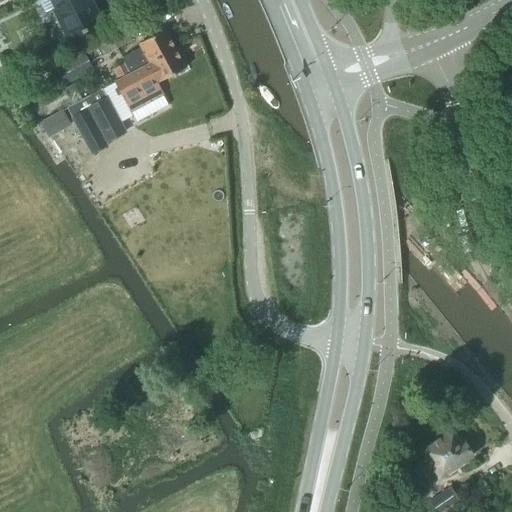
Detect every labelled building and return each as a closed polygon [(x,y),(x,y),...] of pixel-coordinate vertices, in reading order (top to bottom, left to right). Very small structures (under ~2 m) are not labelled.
[(36,0),(43,14),(49,11),(52,17),(57,14),(70,40),(98,27),(85,0),(36,0)] [(117,82),(118,83),(124,79),(122,76),(128,72),(129,74),(174,50),(164,31),(138,45),(140,49),(121,59),(124,65),(112,71),(117,82)] [(110,37),(92,46),(98,59),(116,50),(110,37)] [(159,83),(184,69),(174,50),(129,74),(128,72),(122,76),(124,79),(118,83),(117,82),(114,84),(127,109),(159,91),(155,83),(158,82),(159,83)] [(41,101),(47,113),(70,101),(63,89),(41,101)] [(101,90),(66,110),(86,147),(103,138),(101,136),(120,125),(101,90)] [(46,136),(68,124),(61,113),(40,124),(46,136)] [(440,479),(472,456),(462,443),(460,444),(451,431),(421,453),(426,460),(416,467),(425,479),(435,472),(440,479)] [(432,511),(441,511),(458,500),(450,489),(427,505),(432,511)]
